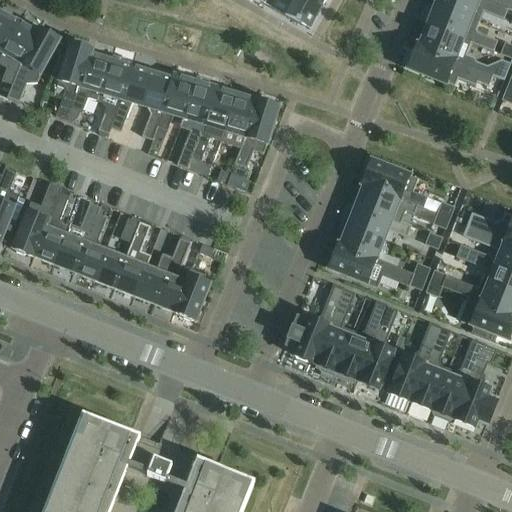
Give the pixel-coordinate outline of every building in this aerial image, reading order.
[(294,0),(285,17),(310,31),(327,0),(294,0)] [(435,0),(434,4),(437,5),(437,6),(480,23),(484,13),(504,21),(508,11),(478,0),(435,0)] [(511,0),(478,0),(508,11),(511,12),(511,0)] [(433,6),(428,18),(432,20),(429,27),(472,44),(492,52),(496,42),(475,34),(480,23),(437,6),(437,8),(433,6)] [(0,62),(5,50),(20,23),(16,22),(1,13),(0,14),(0,62)] [(5,50),(0,62),(0,66),(7,71),(2,83),(13,87),(23,60),(38,33),(32,30),(20,23),(5,50)] [(425,27),(420,40),(423,41),(421,47),(420,48),(494,77),(493,78),(504,82),(511,66),(502,63),(488,69),(476,64),(474,61),(466,58),(472,44),(429,27),(428,29),(425,27)] [(13,87),(7,100),(19,105),(27,86),(38,85),(41,76),(60,42),(58,40),(57,37),(50,34),(48,35),(40,30),(38,33),(23,60),(13,87)] [(64,47),(56,67),(63,70),(59,83),(58,87),(66,90),(67,92),(64,100),(56,119),(68,124),(73,112),(91,51),(84,49),(83,46),(76,44),(73,45),(71,45),(69,48),(64,47)] [(511,47),(506,45),(502,56),(511,59),(511,47)] [(418,47),(409,70),(455,89),(458,80),(476,87),(478,84),(489,88),(493,78),(494,77),(420,48),(421,47),(418,47)] [(91,51),(73,112),(81,115),(82,115),(89,100),(99,103),(112,61),(92,55),(93,51),(91,51)] [(112,61),(99,103),(100,104),(103,105),(107,111),(105,117),(99,132),(109,136),(112,130),(123,102),(133,68),(132,67),(125,65),(126,61),(113,57),(112,61)] [(123,102),(112,130),(121,134),(132,105),(139,107),(143,108),(154,74),(133,68),(123,102)] [(151,116),(142,138),(153,143),(155,138),(158,129),(164,115),(176,77),(174,76),(173,80),(154,74),(143,108),(148,110),(151,116)] [(164,115),(158,129),(168,133),(174,118),(180,120),(183,121),(184,121),(196,83),(176,77),(164,115)] [(191,133),(182,155),(193,159),(202,136),(216,89),(209,87),(209,84),(210,83),(197,79),(196,83),(184,121),(183,121),(180,129),(191,133)] [(511,83),(503,102),(511,105),(511,83)] [(216,89),(202,136),(204,137),(222,144),(237,95),(216,89)] [(237,95),(222,144),(241,151),(245,139),(257,101),(255,101),(237,95)] [(241,151),(235,166),(247,171),(254,153),(256,153),(264,157),(268,146),(279,108),(277,107),(276,105),(268,103),(266,104),(257,101),(245,139),(241,151)] [(73,112),(68,124),(72,126),(78,120),(81,115),(73,112)] [(158,129),(155,138),(164,142),(168,133),(158,129)] [(182,155),(177,167),(188,171),(192,162),(193,159),(182,155)] [(372,163),(363,187),(364,187),(365,188),(400,201),(400,200),(416,207),(424,210),(428,200),(413,194),(418,181),(409,177),(372,163)] [(3,177),(0,184),(0,245),(1,246),(2,241),(8,244),(17,223),(10,221),(20,197),(12,194),(10,190),(17,173),(6,168),(3,177)] [(221,172),(217,183),(227,187),(231,175),(221,172)] [(232,176),(227,187),(237,191),(241,180),(232,176)] [(28,213),(13,250),(15,251),(16,254),(24,257),(26,256),(34,259),(59,195),(60,195),(61,194),(62,190),(50,186),(41,208),(31,204),(28,213)] [(365,188),(358,207),(389,220),(391,220),(399,224),(404,211),(413,215),(416,207),(400,200),(400,201),(365,188)] [(59,195),(34,259),(55,267),(71,226),(60,222),(69,199),(64,197),(60,195),(59,195)] [(71,226),(55,267),(75,275),(98,216),(101,210),(90,205),(80,230),(72,227),(71,226)] [(442,205),(438,216),(450,221),(454,210),(453,209),(442,205)] [(352,214),(347,225),(350,226),(384,239),(387,231),(406,239),(411,228),(399,224),(391,220),(389,220),(358,207),(354,215),(352,214)] [(472,216),(468,228),(511,245),(511,218),(505,215),(502,222),(496,225),(472,216)] [(98,216),(75,275),(95,283),(108,250),(101,247),(99,242),(101,236),(108,220),(98,216)] [(438,216),(434,226),(446,231),(450,221),(438,216)] [(136,234),(140,225),(128,221),(125,230),(136,234)] [(127,258),(114,291),(120,293),(135,299),(147,267),(148,267),(151,258),(141,254),(151,229),(140,225),(136,234),(132,246),(127,258)] [(350,226),(342,248),(375,261),(384,239),(350,226)] [(511,245),(468,228),(464,238),(502,253),(498,263),(511,268),(511,245)] [(430,236),(426,246),(438,251),(442,240),(430,236)] [(170,266),(154,306),(174,314),(190,273),(181,270),(181,268),(191,245),(180,241),(172,260),(170,266)] [(203,246),(199,255),(211,260),(215,251),(203,246)] [(339,247),(330,270),(366,285),(377,289),(382,276),(410,287),(414,277),(376,261),(375,261),(342,248),(339,247)] [(462,248),(457,259),(488,271),(484,282),(490,284),(511,292),(511,268),(498,263),(497,262),(462,248)] [(108,250),(95,283),(114,291),(127,258),(108,250)] [(147,267),(135,299),(154,306),(170,266),(172,260),(163,257),(161,262),(157,271),(148,267),(147,267)] [(418,267),(414,277),(426,282),(430,271),(429,271),(418,267)] [(190,273),(174,314),(182,318),(184,320),(191,323),(193,322),(196,323),(213,280),(191,271),(190,273)] [(435,273),(431,284),(442,288),(447,278),(445,277),(435,273)] [(414,277),(410,287),(421,292),(426,282),(414,277)] [(447,278),(442,288),(470,299),(482,304),(511,315),(511,292),(490,284),(484,282),(482,281),(478,291),(447,278)] [(431,284),(427,294),(438,299),(442,289),(442,288),(431,284)] [(298,319),(286,348),(295,352),(293,357),(315,366),(345,291),(334,287),(320,320),(309,316),(307,323),(306,322),(298,319)] [(345,291),(315,366),(323,369),(321,372),(335,378),(353,333),(342,329),(356,296),(345,291)] [(470,299),(461,322),(509,341),(511,332),(511,315),(482,304),(470,299)] [(353,333),(335,378),(349,383),(350,380),(358,383),(387,308),(377,304),(365,334),(359,336),(353,333)] [(387,308),(358,383),(380,391),(384,380),(389,382),(401,352),(389,348),(388,347),(386,343),(398,313),(387,308)] [(401,352),(389,382),(393,384),(389,395),(411,404),(441,329),(430,325),(419,353),(413,357),(406,354),(401,352)] [(441,329),(411,404),(433,412),(449,371),(442,369),(440,363),(451,334),(444,331),(441,329)] [(449,371),(433,412),(440,415),(439,417),(440,419),(449,423),(451,422),(452,420),(454,421),(484,346),(481,346),(473,342),(461,372),(456,374),(449,371)] [(484,346),(454,421),(476,429),(478,423),(487,427),(497,402),(488,398),(491,392),(479,388),(488,365),(491,366),(491,365),(497,352),(484,346)] [(53,497),(47,511),(241,511),(247,497),(252,485),(205,466),(131,437),(84,419),(53,497)]
